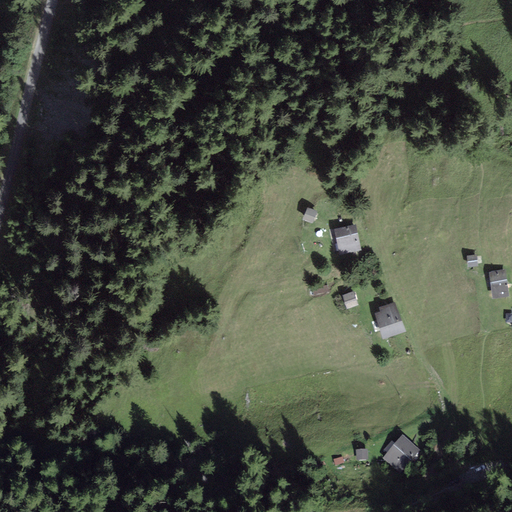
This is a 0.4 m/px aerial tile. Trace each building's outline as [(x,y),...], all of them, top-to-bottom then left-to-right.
[(320,213),(310,209),(305,221),(315,225),(320,213)] [(357,226),(336,230),(342,255),(362,251),(357,226)] [(479,255),(470,256),(471,268),(480,267),(479,255)] [(506,270),(491,272),(495,299),(510,297),(506,270)] [(356,292),(346,295),(350,309),(360,306),(356,292)] [(399,304),(378,311),(388,339),(409,332),(399,304)] [(418,452),(403,438),(382,461),(398,475),(418,452)] [(367,451),(356,452),(357,462),(367,462),(367,451)]
